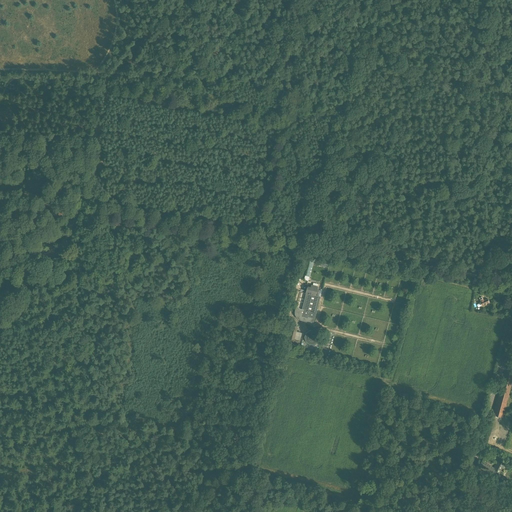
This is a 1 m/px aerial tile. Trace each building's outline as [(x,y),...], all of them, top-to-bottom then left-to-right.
[(315,296),(318,287),(315,286),(312,285),(312,287),(307,286),(305,293),(308,294),(304,310),(299,309),(297,306),(296,308),(295,310),(295,312),(295,315),(296,315),(298,318),(299,319),(301,319),(306,321),(313,323),(314,318),(315,318),(316,313),(309,311),(313,295),(315,296)] [(483,301),(482,297),(479,298),(481,302),(480,302),(481,306),(489,302),(488,299),(483,301)] [(297,345),(298,341),(294,340),(297,327),(291,325),(289,334),(288,339),(288,342),(292,343),(292,344),(297,345)] [(314,344),(317,342),(319,338),(318,333),(314,331),(310,330),(306,333),(305,337),(306,341),(309,344),(314,344)] [(323,351),(331,352),(331,343),(323,343),(323,351)] [(502,417),(511,381),(511,374),(504,373),(493,415),(502,417)] [(499,473),(503,464),(498,461),(494,468),(482,461),(479,466),(492,473),(494,470),(499,473)]
